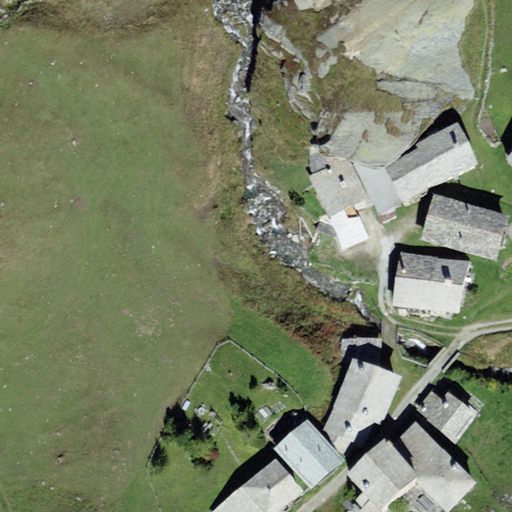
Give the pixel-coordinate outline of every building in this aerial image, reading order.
[(385,168),(403,202),(479,162),(458,121),(417,143),(385,168)] [(343,161),(309,177),(329,217),(343,250),(369,238),(359,217),(349,219),(345,208),(369,198),(351,162),(343,161)] [(433,194),(421,239),(497,260),(509,215),(433,194)] [(393,305),(427,310),(435,257),(401,252),(393,305)] [(427,310),(460,315),(468,262),(435,257),(427,310)] [(382,338),(350,338),(350,356),(354,357),(380,367),(382,338)] [(380,367),(354,357),(335,406),(375,422),(382,425),(402,376),(380,367)] [(442,399),(431,391),(415,410),(454,445),(478,416),(449,392),(442,399)] [(375,422),(335,406),(322,433),(349,455),(356,444),(363,447),(375,422)] [(344,460),(307,419),(273,449),(310,490),(344,460)] [(415,480),(445,511),(447,511),(477,484),(417,420),(391,444),(420,474),(415,480)] [(387,440),(349,476),(364,491),(355,500),(363,508),(358,511),(382,511),(415,480),(420,474),(391,444),(387,440)] [(276,457),(212,511),(278,511),(304,490),(276,457)]
